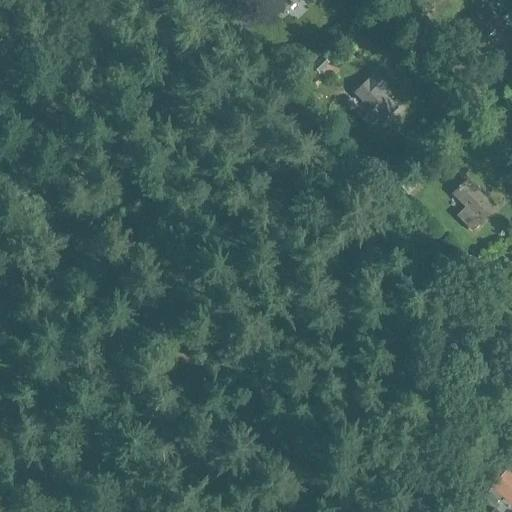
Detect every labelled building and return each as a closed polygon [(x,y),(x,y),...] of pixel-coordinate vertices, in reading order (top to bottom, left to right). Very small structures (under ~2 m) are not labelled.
[(298,0),(268,0),(273,5),(270,7),(280,17),(298,0)] [(470,17),(456,29),(469,43),(472,40),(485,54),(501,40),(493,31),(502,23),(488,7),(473,20),(470,17)] [(329,64),(322,57),(312,67),(318,74),(329,64)] [(362,102),(353,110),(369,127),(377,118),(382,123),(397,108),(368,78),(353,93),(362,102)] [(408,195),(418,186),(411,179),(402,189),(408,195)] [(468,179),(452,194),(466,207),(457,216),(473,232),(497,208),(468,179)] [(478,264),(471,256),(464,262),(470,270),(478,264)] [(502,475),(492,488),(511,504),(511,503),(511,464),(502,475)]
